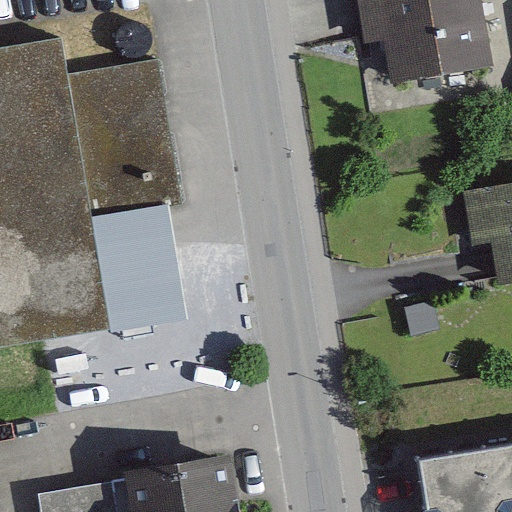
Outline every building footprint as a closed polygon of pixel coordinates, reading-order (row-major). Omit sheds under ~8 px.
[(511,53),(503,0),(421,0),(366,9),(372,48),(396,44),(404,88),(511,70),(511,53)] [(91,37),(0,50),(0,280),(12,359),(140,340),(122,222),(200,210),(177,62),(96,74),(91,37)] [(511,186),(477,192),(485,247),(506,243),(511,281),(511,186)] [(511,511),(511,446),(410,462),(417,511),(511,511)] [(41,511),(235,511),(228,464),(39,494),(41,511)]
